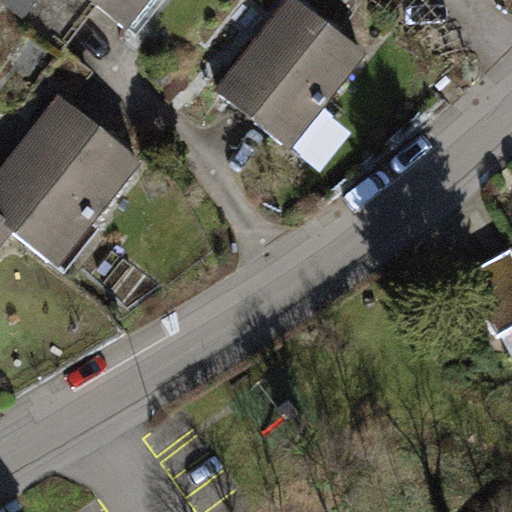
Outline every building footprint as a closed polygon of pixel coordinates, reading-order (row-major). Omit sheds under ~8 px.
[(156,0),(80,0),(127,37),(156,0)] [(380,86),(301,10),(218,95),(297,172),(380,86)] [(0,220),(16,234),(58,269),(143,167),(60,99),(0,170),(0,220)] [(0,253),(16,234),(0,220),(0,253)] [(499,346),(511,339),(511,265),(469,288),(499,346)]
